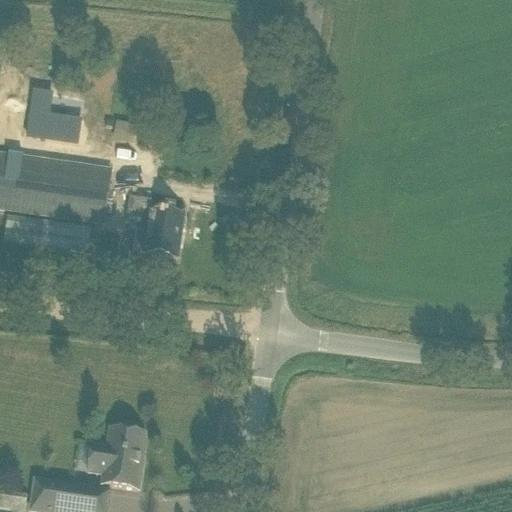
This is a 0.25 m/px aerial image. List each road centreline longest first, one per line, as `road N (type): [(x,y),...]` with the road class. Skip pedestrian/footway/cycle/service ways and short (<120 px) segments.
road 1 (tertiary): [(264,341),(312,0)]
road 2 (track): [(0,313),(264,341)]
road 3 (unclassified): [(264,341),(407,362),(511,364)]
road 4 (tertiary): [(239,511),(264,341)]
